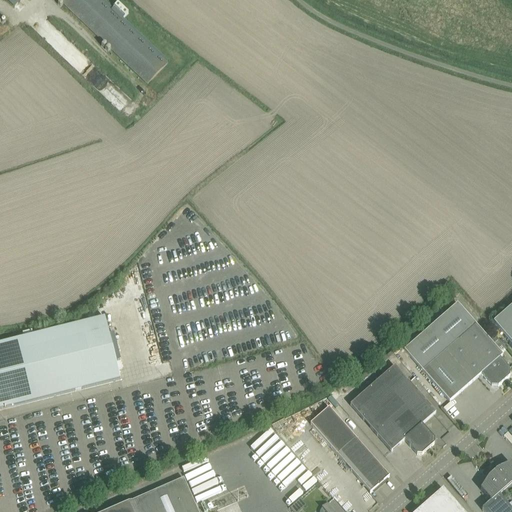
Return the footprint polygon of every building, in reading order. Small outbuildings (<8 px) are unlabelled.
[(58,0),(96,37),(147,85),(164,65),(99,0),(58,0)] [(503,356),(476,326),(457,304),(404,351),(449,403),(481,375),(492,387),(498,387),(510,377),(510,371),(500,359),(503,356)] [(511,306),(493,323),(511,344),(511,306)] [(0,410),(120,380),(104,318),(0,344),(0,410)] [(395,367),(350,406),(391,453),(404,441),(417,456),(422,456),(428,451),(434,445),(434,440),(422,426),(436,414),(429,406),(395,367)] [(311,425),(336,455),(350,470),(369,454),(356,439),(329,409),(311,425)] [(303,472),(307,469),(285,447),(266,467),(282,483),(298,467),(303,472)] [(389,477),(382,469),(369,454),(350,470),(370,493),(369,494),(370,494),(389,477),(389,476),(389,477)] [(511,511),(511,465),(510,464),(497,470),(488,478),(480,490),(491,502),(482,510),(483,511),(511,511)] [(197,511),(184,479),(109,511),(197,511)] [(462,511),(449,497),(443,490),(417,511),(462,511)]
